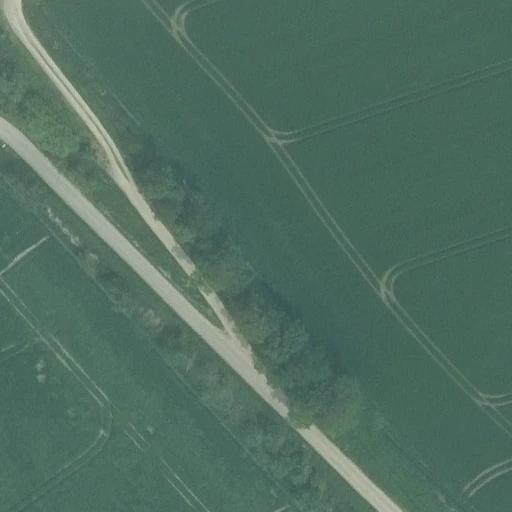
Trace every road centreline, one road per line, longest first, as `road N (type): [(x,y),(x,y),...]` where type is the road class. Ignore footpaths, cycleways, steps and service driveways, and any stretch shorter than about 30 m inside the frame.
road 1 (unclassified): [(0,131),(388,511)]
road 2 (track): [(248,374),(202,286),(133,199),(113,154),(13,0)]
